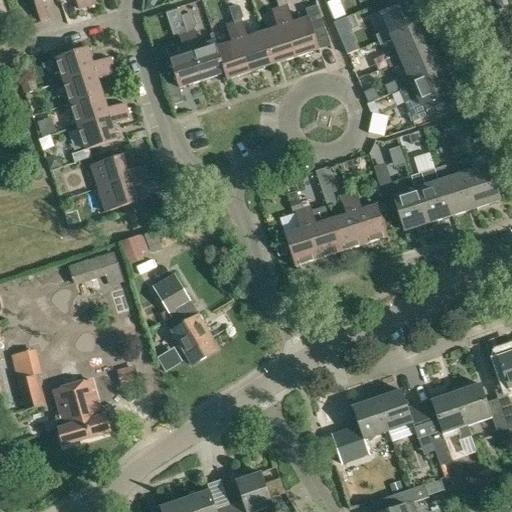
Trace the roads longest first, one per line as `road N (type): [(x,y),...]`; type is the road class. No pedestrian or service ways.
road 1 (residential): [(298,383),(511,243)]
road 2 (residential): [(224,184),(191,180),(158,135),(132,38),(133,0)]
road 3 (residential): [(84,511),(266,401)]
road 4 (residential): [(298,383),(224,184)]
road 5 (residential): [(345,151),(360,131),(346,85),(315,84),(291,102),(284,147)]
road 6 (residential): [(330,511),(266,401)]
